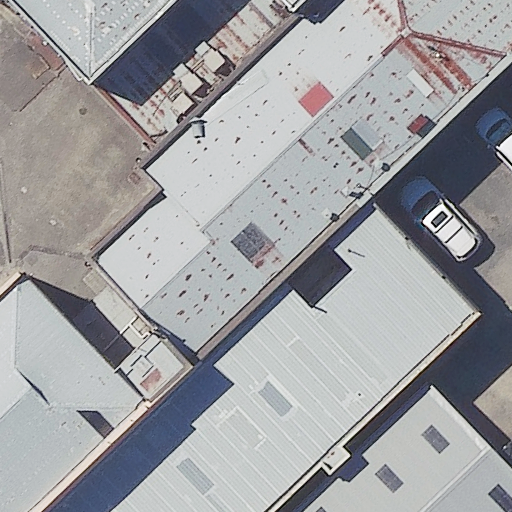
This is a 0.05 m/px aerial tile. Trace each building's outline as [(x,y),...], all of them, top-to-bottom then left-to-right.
[(1,0),(0,1),(0,6),(162,182),(352,0),(1,0)] [(386,222),(511,98),(511,0),(352,0),(162,182),(142,202),(171,217),(96,297),(201,405),(386,222)] [(171,438),(93,511),(304,511),(425,397),(488,333),(386,222),(201,405),(171,438)] [(0,511),(93,511),(171,438),(24,277),(0,299),(0,511)] [(511,511),(511,479),(425,397),(304,511),(511,511)]
